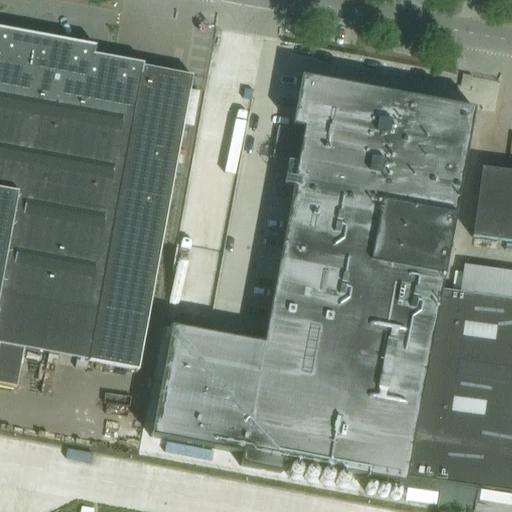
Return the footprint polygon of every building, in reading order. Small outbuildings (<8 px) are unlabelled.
[(94,48),(50,40),(0,30),(0,385),(15,388),(22,350),(138,372),(192,78),(154,71),(152,82),(140,80),(142,68),(143,65),(93,56),(94,48)] [(152,82),(154,71),(142,68),(140,80),(152,82)] [(170,328),(150,438),(241,455),(240,467),(280,474),(282,462),(400,484),(399,491),(406,492),(404,501),(437,507),(436,511),(476,511),(480,490),(511,494),(511,301),(440,291),(474,110),(300,78),(291,128),(302,130),(263,345),(170,328)] [(511,244),(511,174),(480,170),(471,239),(511,244)] [(511,273),(464,266),(461,292),(511,299),(511,273)]
